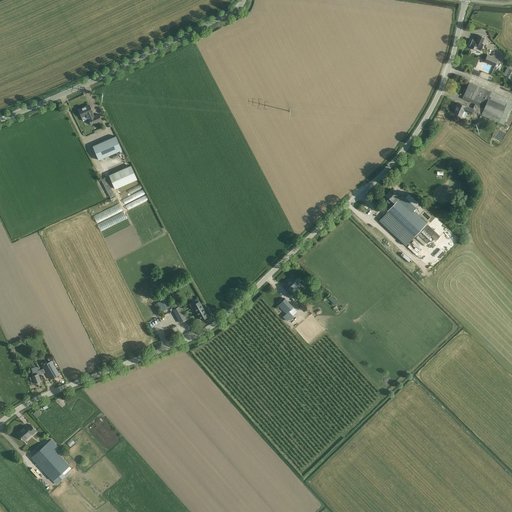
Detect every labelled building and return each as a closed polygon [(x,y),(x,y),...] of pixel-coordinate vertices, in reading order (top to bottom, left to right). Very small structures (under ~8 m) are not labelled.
[(482,44),(485,38),(478,35),(476,41),(472,39),(469,45),(473,47),(472,48),(472,49),(475,50),(476,50),(477,49),(481,50),(484,44),(482,44)] [(487,55),(484,62),(495,66),(498,59),(487,55)] [(510,79),(511,75),(511,70),(507,68),(503,75),(510,79)] [(475,104),(473,109),(457,102),(455,107),(456,108),(454,113),(461,116),(463,111),(471,114),(472,111),(499,122),(504,125),(511,104),(511,100),(509,99),(469,82),(463,95),(462,98),(475,104)] [(99,114),(93,116),(92,113),(93,112),(90,105),(82,108),(78,109),(82,117),(87,115),(89,120),(91,125),(102,121),(99,114)] [(99,160),(122,150),(116,136),(93,146),(99,160)] [(105,177),(101,180),(110,198),(115,196),(105,177)] [(144,190),(123,198),(127,209),(148,200),(144,190)] [(416,207),(405,197),(402,195),(400,197),(397,195),(392,190),(386,196),(389,198),(386,201),(392,206),(387,211),(414,237),(427,224),(413,210),(416,208),(416,207)] [(118,205),(94,214),(97,221),(120,212),(118,209),(120,208),(118,205)] [(398,239),(403,234),(390,222),(385,227),(398,239)] [(409,235),(402,242),(411,251),(418,244),(409,235)] [(290,281),(284,286),(290,291),(299,283),(292,277),(289,280),(290,281)] [(285,298),(278,305),(286,314),(285,315),(290,321),(294,317),(292,316),(297,311),(293,307),(285,298)] [(201,320),(207,317),(199,301),(193,305),(201,320)] [(177,303),(171,307),(173,310),(172,310),(180,323),(187,319),(180,306),(179,306),(177,303)] [(45,372),(50,380),(60,375),(56,367),(52,360),(41,365),(43,368),(44,367),(47,371),(45,372)] [(32,376),(29,377),(31,382),(34,381),(35,383),(41,381),(38,373),(38,374),(35,367),(31,369),(33,372),(31,373),(32,376)] [(31,425),(28,427),(27,426),(21,431),(21,430),(17,434),(23,441),(32,434),(36,431),(31,425)] [(51,439),(31,457),(53,481),(62,473),(66,477),(71,473),(69,470),(71,468),(69,466),(70,466),(62,456),(65,454),(64,453),(51,439)]
